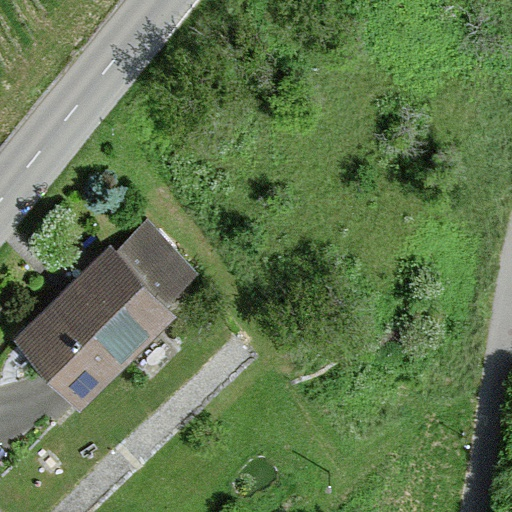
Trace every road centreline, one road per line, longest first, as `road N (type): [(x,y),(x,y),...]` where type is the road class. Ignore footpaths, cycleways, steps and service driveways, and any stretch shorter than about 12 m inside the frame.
road 1 (residential): [(511,253),(476,511)]
road 2 (tertiary): [(160,0),(0,197)]
